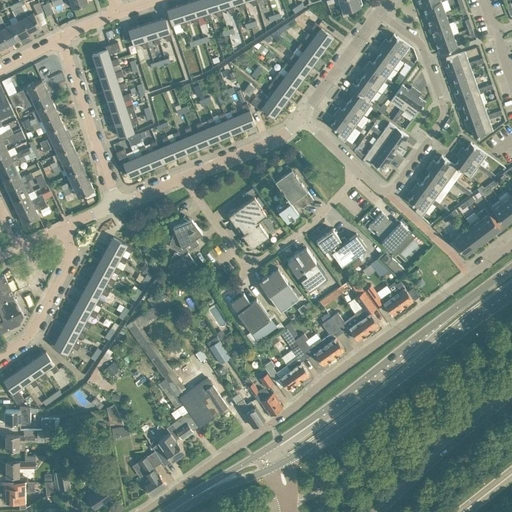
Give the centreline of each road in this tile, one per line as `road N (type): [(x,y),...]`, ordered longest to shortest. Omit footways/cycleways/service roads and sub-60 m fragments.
road 1 (residential): [(511,244),(142,511)]
road 2 (secondary): [(511,268),(266,453)]
road 3 (secondary): [(274,466),(511,291)]
road 4 (residential): [(185,176),(249,267),(316,218),(361,168)]
road 5 (residential): [(381,16),(421,43),(445,116),(391,194),(361,168)]
road 6 (residential): [(114,205),(56,40)]
road 7 (secondary): [(511,395),(444,448),(383,511)]
road 8 (residential): [(0,356),(28,337),(71,254),(63,228)]
road 9 (residential): [(185,176),(304,120)]
road 10 (residential): [(304,120),(381,16)]
